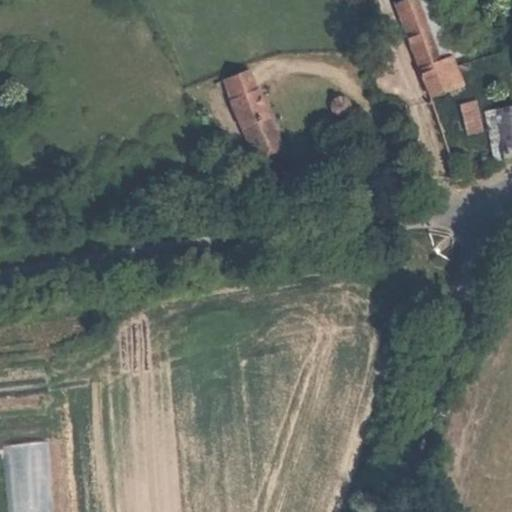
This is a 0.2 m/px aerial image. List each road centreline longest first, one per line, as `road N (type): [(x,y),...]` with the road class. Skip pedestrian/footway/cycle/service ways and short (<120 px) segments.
road 1 (unclassified): [(496,213),(447,211),(0,282)]
road 2 (tertiary): [(380,511),(496,213)]
